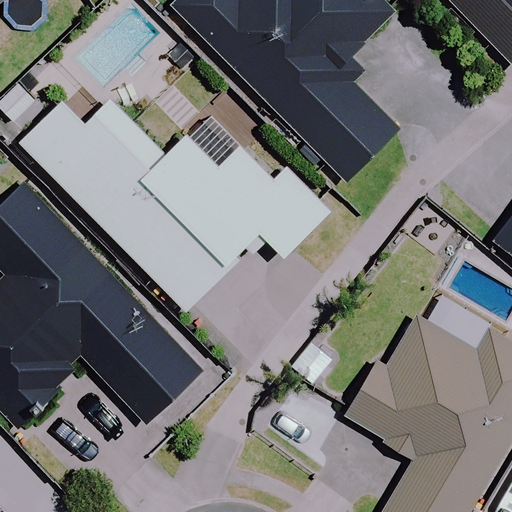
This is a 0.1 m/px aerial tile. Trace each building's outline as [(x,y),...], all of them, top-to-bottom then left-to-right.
[(393,18),(374,0),(179,0),(174,5),(344,179),(394,130),(337,72),(393,18)] [(511,0),(447,0),(511,64),(511,0)] [(164,155),(111,101),(85,125),(63,102),(21,142),(186,311),(262,237),(283,258),(331,211),(284,163),(270,176),(208,113),(164,155)] [(198,376),(22,185),(0,205),(0,267),(6,275),(0,280),(0,406),(17,425),(87,361),(145,424),(198,376)] [(511,216),(500,232),(511,240),(511,216)] [(469,348),(411,314),(349,421),(415,459),(384,511),(468,511),(511,436),(511,345),(481,328),(469,348)]
